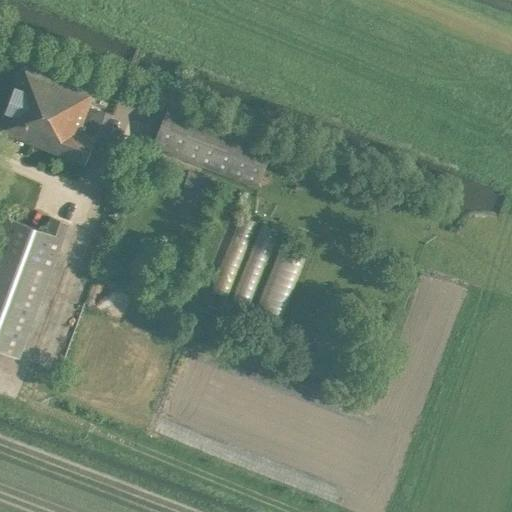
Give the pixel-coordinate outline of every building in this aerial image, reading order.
[(105,107),(90,102),(95,87),(25,61),(0,126),(0,127),(86,159),(105,107)] [(257,181),(274,136),(171,96),(154,141),(257,181)] [(214,176),(200,171),(191,194),(205,199),(214,176)] [(70,219),(52,213),(46,227),(6,213),(0,230),(0,346),(21,354),(70,219)] [(236,282),(249,287),(273,222),(260,217),(236,282)] [(102,278),(90,297),(102,304),(113,286),(102,278)]
